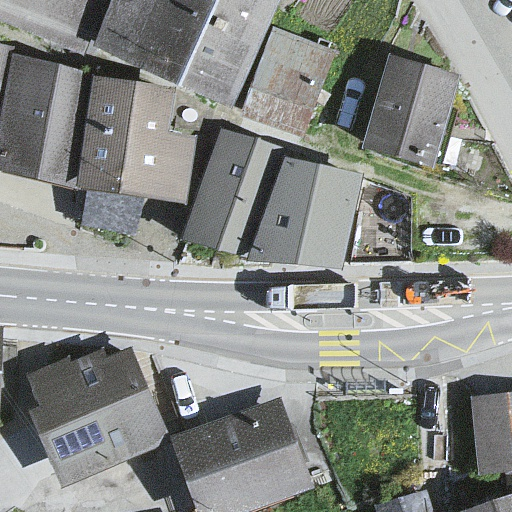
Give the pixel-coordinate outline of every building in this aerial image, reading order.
[(0,0),(0,20),(80,55),(101,0),(0,0)] [(113,0),(101,36),(234,99),(274,0),(113,0)] [(269,36),(254,96),(317,119),(328,55),(269,36)] [(0,47),(0,106),(11,51),(0,47)] [(93,74),(11,51),(0,106),(0,161),(80,181),(93,74)] [(462,87),(385,63),(360,149),(436,180),(462,87)] [(93,74),(80,181),(187,196),(193,130),(169,125),(173,88),(93,74)] [(193,213),(184,234),(249,248),(285,150),(223,131),(193,213)] [(249,248),(344,258),(362,171),(285,150),(249,248)] [(131,349),(38,388),(45,404),(37,407),(65,475),(166,433),(131,349)] [(511,392),(469,397),(477,471),(511,467),(511,392)] [(280,397),(176,435),(204,511),(227,511),(311,482),(280,397)] [(430,511),(424,490),(375,503),(377,511),(430,511)] [(511,511),(511,498),(463,511),(511,511)]
